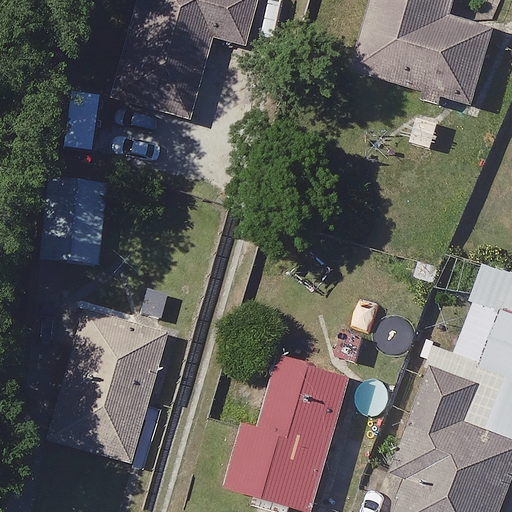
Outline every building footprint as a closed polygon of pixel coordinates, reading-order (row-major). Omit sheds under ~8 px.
[(250,0),(130,0),(103,98),(184,120),(206,37),(238,46),(250,0)] [(372,0),(354,72),(423,90),(420,103),(440,108),(443,95),(473,102),(492,27),(450,17),(453,0),(372,0)] [(102,183),(43,177),(34,258),(94,264),(102,183)] [(164,331),(81,307),(41,439),(124,464),(164,331)] [(511,313),(500,309),(478,368),(511,380),(511,313)] [(309,511),(348,380),(272,357),(253,422),(240,418),(219,488),(299,511),(309,511)] [(474,382),(424,363),(385,468),(401,474),(386,511),(498,511),(511,476),(511,441),(459,422),(474,382)]
